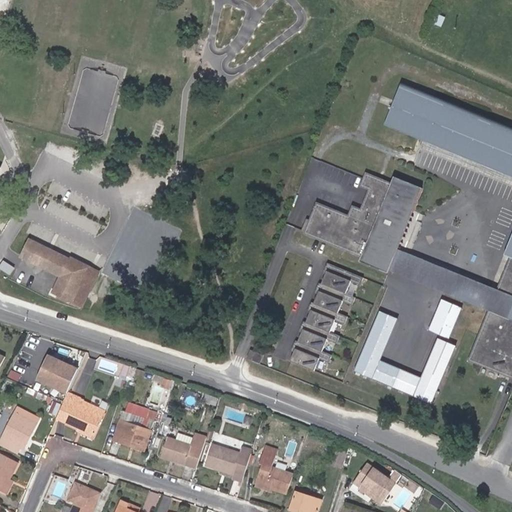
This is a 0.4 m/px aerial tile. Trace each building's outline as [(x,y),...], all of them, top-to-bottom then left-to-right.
[(441,26),(444,18),(438,15),(434,24),(441,26)] [(511,128),(402,84),(385,125),(456,154),(511,176),(511,241),(506,256),(510,257),(497,289),(511,295),(511,308),(508,318),(489,310),(469,357),(501,371),(503,367),(506,368),(503,375),(511,378),(511,128)] [(511,176),(456,154),(453,162),(511,186),(511,176)] [(398,249),(422,189),(394,177),(392,183),(366,173),(363,179),(360,186),(368,190),(360,209),(352,205),(348,215),(316,202),(304,232),(304,234),(361,257),(359,262),(388,273),(389,270),(398,249)] [(89,291),(98,273),(69,259),(69,260),(42,246),(29,240),(21,257),(61,277),(53,293),(72,302),(79,287),(89,291)] [(511,295),(497,289),(398,249),(389,270),(489,310),(508,318),(511,308),(511,295)] [(363,278),(327,263),(324,271),(327,272),(322,284),(346,294),(351,282),(361,285),(363,278)] [(338,313),(343,301),(352,305),(355,298),(346,294),(322,284),(319,283),(316,290),(319,291),(314,304),(338,313)] [(81,307),(89,291),(79,287),(72,302),(81,307)] [(430,329),(451,338),(464,307),(443,298),(430,329)] [(344,324),(348,317),(338,313),(314,304),(311,302),(308,310),(311,311),(306,323),(330,332),(335,321),(344,324)] [(357,372),(437,401),(457,344),(439,337),(425,376),(383,360),(399,316),(380,309),(357,372)] [(337,344),(339,336),(330,332),(306,323),(304,321),(301,329),(303,330),(298,342),(322,351),(327,340),(337,344)] [(329,363),(332,355),(322,351),(298,342),(296,341),(293,348),(295,349),(291,361),(314,371),(319,359),(329,363)] [(49,356),(38,379),(68,393),(78,370),(49,356)] [(501,371),(469,357),(468,361),(503,375),(506,368),(503,367),(501,371)] [(127,375),(130,366),(124,364),(119,378),(125,380),(127,375)] [(133,378),(136,368),(130,366),(127,375),(133,378)] [(168,388),(171,381),(164,378),(161,386),(168,388)] [(94,436),(106,410),(68,393),(56,419),(78,429),(92,435),(94,436)] [(215,406),(218,398),(206,394),(203,402),(215,406)] [(145,418),(149,410),(129,403),(126,412),(145,418)] [(27,422),(31,414),(18,407),(14,415),(27,422)] [(146,452),(158,412),(149,410),(145,418),(126,412),(122,411),(119,420),(126,422),(119,443),(146,452)] [(20,447),(32,424),(35,426),(39,418),(31,414),(27,422),(14,415),(0,441),(0,444),(17,453),(20,447)] [(119,443),(126,422),(119,420),(113,440),(119,443)] [(23,449),(35,426),(32,424),(20,447),(23,449)] [(92,435),(78,429),(76,431),(91,438),(92,435)] [(212,439),(214,431),(209,429),(206,437),(212,439)] [(194,438),(178,433),(176,440),(192,445),(194,438)] [(196,468),(206,438),(195,435),(194,438),(192,445),(176,440),(167,438),(161,457),(196,468)] [(347,453),(349,447),(336,442),(334,449),(347,453)] [(242,482),(252,450),(242,447),(240,453),(212,445),(205,465),(220,470),(233,474),(232,477),(232,478),(239,481),(242,482)] [(276,456),(278,450),(266,446),(264,452),(276,456)] [(342,468),(347,453),(334,449),(333,448),(329,464),(342,468)] [(293,474),(272,467),(276,456),(264,452),(259,464),(262,465),(256,484),(273,490),(287,494),(293,474)] [(10,479),(18,463),(0,453),(0,490),(2,492),(10,479)] [(367,463),(353,483),(360,488),(359,488),(368,495),(371,491),(384,501),(396,484),(367,463)] [(403,487),(407,482),(400,477),(397,482),(403,487)] [(7,494),(14,480),(10,479),(2,492),(7,494)] [(92,511),(100,493),(75,483),(68,500),(75,504),(71,511),(92,511)] [(273,490),(256,484),(255,486),(272,492),(273,490)] [(384,501),(371,491),(368,495),(381,505),(384,501)] [(307,511),(318,511),(322,500),(296,492),(290,510),(295,511),(299,511),(300,510),(307,511)]
